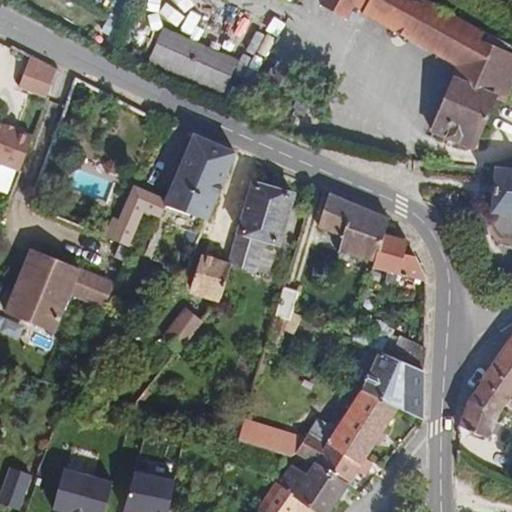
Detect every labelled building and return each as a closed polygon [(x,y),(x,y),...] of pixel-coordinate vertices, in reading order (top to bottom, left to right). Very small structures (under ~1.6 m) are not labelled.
[(120,0),(111,21),(129,29),(141,0),(120,0)] [(355,9),(365,15),(374,0),(326,0),(322,9),(345,23),(355,9)] [(423,0),(374,0),(365,15),(442,57),(446,51),(464,60),(478,29),(423,0)] [(283,25),(269,18),(250,55),(264,62),(283,25)] [(460,68),(431,131),(472,150),(496,98),(503,101),(511,82),(511,55),(486,42),(489,35),(478,29),(464,60),(460,68)] [(239,64),(159,31),(145,64),(225,97),(239,64)] [(442,57),(460,68),(464,60),(446,51),(442,57)] [(62,71),(30,59),(20,86),(51,98),(62,71)] [(0,170),(15,175),(27,141),(0,131),(0,170)] [(144,213),(199,236),(231,150),(195,132),(167,201),(134,186),(123,213),(114,210),(107,227),(102,225),(98,235),(130,249),(144,213)] [(511,165),(501,164),(493,208),(511,210),(511,165)] [(228,264),(253,268),(261,245),(270,248),(273,239),(279,241),(295,191),(256,179),(228,264)] [(385,222),(324,196),(315,227),(335,235),(334,239),(341,243),(339,250),(376,261),(385,222)] [(385,222),(376,261),(375,270),(390,274),(388,282),(397,285),(399,277),(421,282),(414,256),(401,253),(405,237),(395,228),(385,222)] [(187,286),(220,295),(228,264),(196,254),(187,286)] [(67,300),(104,314),(114,289),(56,266),(54,270),(49,268),(50,264),(30,255),(4,320),(52,338),(67,300)] [(159,278),(154,289),(161,290),(163,286),(169,289),(172,282),(159,278)] [(283,290),(278,310),(291,313),(297,294),(283,290)] [(162,338),(177,352),(203,320),(187,308),(162,338)] [(275,336),(268,355),(287,364),(289,358),(286,355),(293,337),(278,329),(275,336)] [(388,358),(422,374),(422,349),(389,334),(388,358)] [(271,335),(263,352),(268,355),(275,336),(271,335)] [(511,338),(476,385),(511,407),(511,338)] [(377,353),(357,342),(354,350),(374,360),(377,353)] [(383,355),(359,395),(395,412),(421,422),(422,374),(388,358),(383,355)] [(460,404),(459,429),(488,441),(511,409),(511,407),(476,385),(460,404)] [(321,419),(311,438),(359,466),(364,459),(395,412),(359,395),(340,430),(321,419)] [(244,445),(292,461),(300,459),(304,449),(248,429),(244,445)] [(304,449),(300,459),(314,467),(346,486),(354,472),(359,466),(311,438),(304,449)] [(359,466),(354,472),(361,477),(372,463),(364,459),(359,466)] [(24,472),(10,466),(4,482),(18,488),(24,472)] [(41,467),(32,511),(38,511),(104,511),(111,481),(41,467)] [(278,488),(302,511),(328,511),(346,486),(314,467),(307,477),(292,469),(278,488)] [(161,511),(168,481),(127,472),(117,511),(161,511)] [(258,511),(259,511),(302,511),(278,488),(258,511)]
